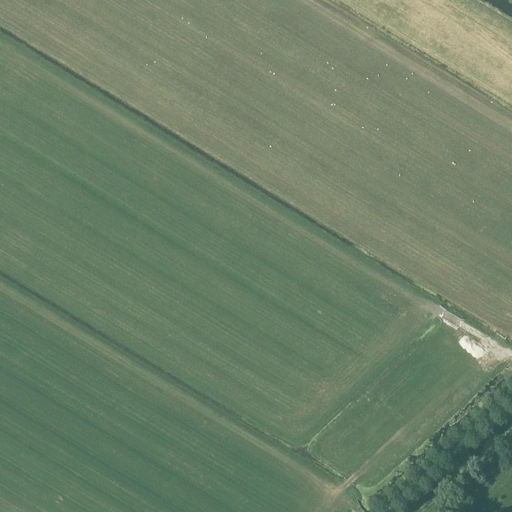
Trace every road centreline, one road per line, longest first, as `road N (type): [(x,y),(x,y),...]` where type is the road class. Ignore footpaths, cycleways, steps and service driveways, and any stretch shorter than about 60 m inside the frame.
road 1 (track): [(0,290),(331,493),(506,353)]
road 2 (unclassified): [(386,511),(511,399)]
road 3 (track): [(380,276),(511,357)]
